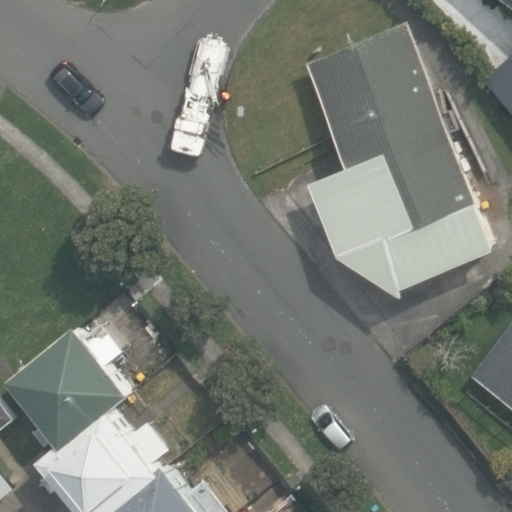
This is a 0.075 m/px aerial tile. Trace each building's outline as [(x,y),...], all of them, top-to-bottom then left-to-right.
[(355,255),(414,287),(507,248),(413,19),(316,59),(359,163),(324,178),(355,255)] [(511,55),(493,73),(511,96),(511,55)] [(231,511),(211,488),(201,496),(175,464),(169,469),(118,406),(139,389),(115,360),(129,348),(106,321),(92,332),(84,323),(18,377),(70,440),(50,456),(95,511),(231,511)] [(511,330),(480,371),(485,375),(473,389),(511,419),(511,330)] [(0,498),(16,486),(0,466),(0,432),(18,417),(0,395),(0,498)]
